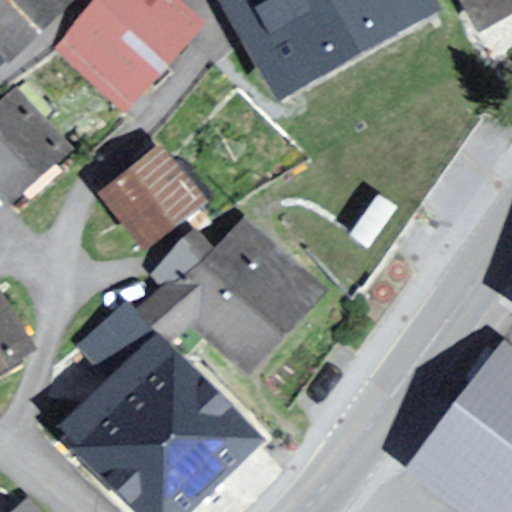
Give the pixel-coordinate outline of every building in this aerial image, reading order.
[(0,0),(0,61),(4,66),(70,9),(61,0),(0,0)] [(203,48),(149,0),(117,0),(54,71),(127,134),(203,48)] [(434,0),(222,0),(280,103),(443,15),(434,0)] [(511,0),(469,0),(480,20),(511,3),(511,0)] [(0,229),(65,180),(13,114),(0,123),(0,229)] [(206,200),(166,147),(106,192),(147,245),(206,200)] [(331,299),(246,221),(222,247),(202,229),(169,266),(176,272),(140,312),(176,345),(196,323),(257,379),(331,299)] [(0,296),(0,378),(35,359),(0,296)] [(182,511),(253,443),(151,338),(53,433),(130,511),(182,511)] [(511,511),(511,345),(503,338),(404,471),(458,511),(511,511)] [(39,511),(27,500),(14,511),(39,511)]
